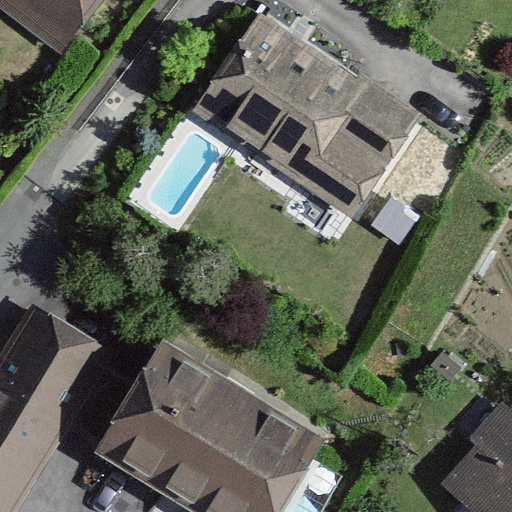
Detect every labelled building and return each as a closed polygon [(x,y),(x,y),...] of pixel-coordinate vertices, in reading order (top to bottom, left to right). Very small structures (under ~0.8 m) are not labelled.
[(94,0),(0,0),(0,44),(41,74),(94,0)] [(428,123),(261,17),(197,119),(364,224),(428,123)] [(24,511),(111,368),(31,321),(0,371),(0,511),(24,511)] [(287,511),(325,444),(144,345),(75,470),(151,511),(287,511)] [(511,511),(511,413),(446,489),(472,511),(511,511)]
